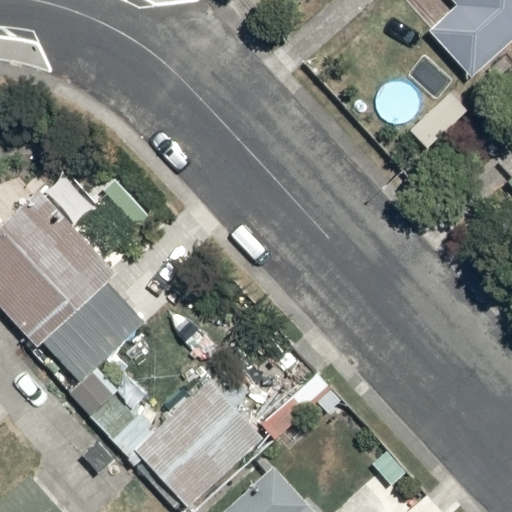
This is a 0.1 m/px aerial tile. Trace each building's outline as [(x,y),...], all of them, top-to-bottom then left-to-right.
[(511,0),(451,0),(457,6),(432,30),(475,75),(511,40),(511,0)] [(103,362),(148,321),(114,282),(112,280),(120,273),(108,260),(152,220),(117,180),(91,204),(63,173),(46,191),(41,188),(36,185),(31,183),(26,182),(21,180),(16,179),(11,178),(5,178),(0,178),(0,300),(43,348),(47,344),(75,375),(65,384),(132,461),(142,452),(190,505),(266,438),(214,379),(160,427),(103,362)] [(320,370),(266,420),(280,436),(334,386),(320,370)] [(320,511),(275,463),(222,511),(320,511)] [(69,511),(31,468),(0,496),(0,511),(69,511)]
